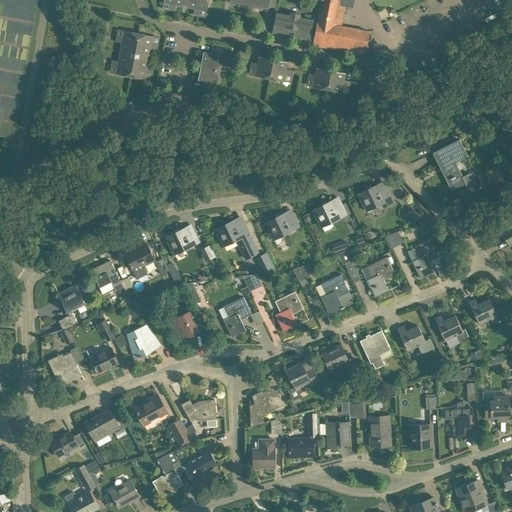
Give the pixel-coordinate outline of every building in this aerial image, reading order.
[(184,0),(186,0),(163,0),(163,2),(171,4),(170,10),(175,11),(176,5),(183,6),(184,0)] [(186,0),(188,1),(187,7),(194,8),(193,14),(198,15),(199,9),(207,11),(208,0),(186,0)] [(313,41),(313,45),(365,55),(369,31),(341,26),(345,5),(352,6),(353,0),(321,0),(317,21),(313,41)] [(272,33),(313,41),(317,21),(313,20),(313,22),(299,20),(300,16),(291,14),(290,18),(276,15),(277,13),(276,13),(272,33)] [(120,52),(134,55),(139,33),(124,30),(123,38),(117,37),(116,41),(122,42),(120,52)] [(153,36),(139,33),(134,55),(135,55),(143,56),(143,54),(149,55),(151,48),(157,49),(158,44),(152,43),(153,36)] [(223,55),(215,54),(216,48),(211,47),(210,53),(203,51),(200,66),(220,70),(223,55)] [(130,76),(134,55),(120,52),(118,61),(112,60),(111,64),(117,66),(116,73),(130,76)] [(143,58),(143,56),(135,55),(130,76),(145,79),(146,71),(152,72),(153,68),(147,66),(149,59),(143,58)] [(269,78),(273,59),(259,56),(257,63),(251,62),(250,67),(256,68),(255,76),(269,78)] [(286,69),(288,61),(273,59),(269,78),(284,81),(285,73),(292,75),(292,70),(286,69)] [(217,84),(220,70),(200,66),(198,80),(205,82),(204,88),(208,89),(210,83),(217,84)] [(327,89),(331,70),(317,67),(315,74),(309,73),(308,78),(314,79),(313,87),(327,89)] [(344,80),(345,72),(331,70),(327,89),(342,92),(343,84),(349,86),(350,81),(344,80)] [(472,107),(477,116),(486,111),(481,102),(472,107)] [(460,139),(433,152),(440,168),(441,167),(452,189),(460,185),(463,190),(476,184),(470,172),(462,176),(453,156),(465,151),(460,139)] [(359,193),(367,210),(385,201),(387,205),(393,202),(386,186),(380,189),(377,184),(359,193)] [(313,209),(321,226),(346,214),(340,202),(334,205),(332,200),(313,209)] [(420,217),(412,207),(407,211),(411,216),(407,220),(412,225),(420,217)] [(266,222),(274,239),(299,226),(293,214),(287,217),(285,213),(266,222)] [(224,245),(237,239),(246,258),(258,252),(243,221),(237,224),(234,219),(216,229),(224,245)] [(511,243),(511,225),(511,227),(502,231),(509,245),(511,243)] [(166,237),(174,253),(199,241),(193,230),(187,232),(185,227),(166,237)] [(362,233),(355,236),(358,244),(365,242),(362,233)] [(392,233),(385,235),(391,248),(397,245),(392,233)] [(429,261),(440,256),(432,238),(412,248),(417,259),(412,261),(416,269),(420,278),(434,272),(429,261)] [(125,253),(137,279),(148,274),(144,265),(155,259),(147,243),(125,253)] [(216,257),(210,245),(204,247),(210,259),(216,257)] [(339,252),(346,265),(352,262),(346,250),(339,252)] [(256,257),(263,272),(276,271),(267,252),(256,257)] [(367,279),(375,296),(389,290),(384,279),(395,274),(387,256),(367,266),(372,277),(367,279)] [(154,262),(157,269),(161,275),(168,271),(161,258),(154,262)] [(114,287),(116,291),(124,287),(111,260),(91,270),(102,293),(114,287)] [(304,264),(293,269),(299,281),(306,278),(305,277),(310,275),(304,264)] [(178,273),(172,276),(177,285),(183,282),(178,273)] [(242,275),(250,291),(262,285),(257,273),(242,275)] [(321,297),(325,305),(329,314),(343,307),(354,302),(349,291),(345,282),(341,274),(321,283),(326,294),(321,297)] [(93,302),(84,282),(71,288),(68,290),(66,285),(55,291),(58,297),(48,302),(55,316),(78,304),(80,308),(93,302)] [(185,283),(195,304),(201,301),(192,282),(185,283)] [(132,286),(124,289),(131,303),(139,300),(132,286)] [(275,301),(280,312),(275,314),(283,331),(297,324),(292,314),(303,308),(295,291),(275,301)] [(229,317),(223,319),(227,328),(232,337),(246,330),(241,319),(252,314),(243,296),(223,306),(229,317)] [(146,298),(129,305),(133,316),(150,310),(146,298)] [(469,302),(473,311),(479,323),(491,318),(494,323),(497,322),(506,317),(501,307),(495,310),(489,298),(478,304),(475,299),(469,302)] [(176,332),(180,341),(200,332),(189,310),(170,320),(176,332)] [(445,340),(456,334),(459,341),(468,337),(464,329),(463,330),(455,315),(444,321),(441,315),(435,318),(445,340)] [(94,325),(99,333),(101,331),(107,342),(114,338),(104,320),(94,325)] [(129,341),(134,358),(146,354),(160,344),(146,324),(128,333),(132,341),(129,341)] [(397,328),(408,350),(418,345),(422,354),(435,347),(430,338),(425,340),(418,325),(406,330),(404,325),(397,328)] [(63,329),(60,331),(66,344),(74,340),(68,327),(63,329)] [(381,330),(360,341),(371,363),(372,362),(375,368),(385,364),(380,354),(391,349),(381,330)] [(340,344),(322,353),(329,368),(331,370),(338,367),(337,364),(348,359),(340,344)] [(90,357),(98,373),(106,368),(105,367),(118,361),(111,347),(90,357)] [(62,353),(48,360),(55,374),(56,374),(58,379),(60,383),(61,385),(73,379),(74,380),(77,379),(76,375),(81,373),(76,363),(83,359),(78,348),(72,351),(73,351),(63,356),(62,353)] [(480,349),(469,355),(472,362),(483,357),(480,349)] [(503,356),(488,360),(490,366),(505,362),(503,356)] [(351,367),(355,377),(367,371),(362,361),(351,367)] [(301,362),(285,370),(291,380),(292,380),(298,391),(319,381),(313,368),(305,371),(301,362)] [(396,376),(402,383),(410,378),(403,370),(396,376)] [(369,375),(376,390),(385,386),(378,371),(369,375)] [(255,402),(249,404),(250,426),(265,422),(261,415),(284,403),(272,379),(259,385),(261,390),(251,395),(255,402)] [(466,384),(467,401),(475,401),(474,383),(466,384)] [(332,390),(324,393),(329,403),(337,401),(332,390)] [(426,409),(437,408),(437,392),(425,393),(426,409)] [(134,406),(144,425),(167,412),(157,394),(135,406),(134,406)] [(494,396),(494,400),(485,400),(485,408),(486,418),(498,418),(498,420),(506,420),(505,411),(509,411),(509,401),(509,396),(494,396)] [(190,399),(181,404),(191,421),(200,416),(206,415),(207,427),(217,426),(216,419),(215,399),(198,401),(193,404),(190,399)] [(358,417),(357,400),(348,401),(349,418),(358,417)] [(365,400),(357,400),(358,417),(366,417),(365,400)] [(458,437),(470,433),(470,423),(469,415),(463,415),(463,406),(462,406),(462,400),(451,405),(451,407),(449,407),(444,409),(444,412),(445,412),(445,419),(451,419),(452,438),(456,438),(456,435),(458,435),(458,437)] [(85,423),(96,441),(120,427),(110,409),(85,423)] [(308,437),(288,438),(289,448),(289,456),(289,457),(313,455),(312,440),(317,440),(316,413),(307,413),(308,437)] [(389,445),(388,429),(390,429),(390,415),(369,416),(370,436),(371,446),(389,445)] [(282,417),(271,420),(271,433),(282,433),(282,417)] [(189,434),(186,428),(181,419),(168,426),(179,446),(193,442),(189,434)] [(339,421),(339,423),(326,424),(327,448),(337,448),(337,445),(351,444),(350,420),(339,421)] [(193,424),(186,428),(189,434),(196,430),(193,424)] [(423,445),(431,444),(430,424),(409,425),(410,448),(423,447),(423,445)] [(114,434),(117,439),(126,434),(123,429),(114,434)] [(51,442),(59,456),(78,445),(70,431),(51,442)] [(253,448),(253,467),(275,467),(274,439),(269,439),(259,439),(260,448),(253,448)] [(202,455),(182,466),(190,480),(198,475),(200,480),(207,476),(204,472),(216,466),(209,453),(214,450),(210,443),(199,449),(202,455)] [(165,474),(153,481),(161,496),(183,484),(178,475),(184,472),(172,448),(154,454),(165,474)] [(74,469),(81,482),(91,478),(84,464),(74,469)] [(504,480),(506,487),(511,484),(511,466),(500,471),(504,480)] [(110,492),(104,496),(109,505),(115,502),(116,503),(117,503),(119,507),(139,496),(130,479),(110,491),(110,492)] [(456,488),(465,511),(480,506),(482,511),(483,511),(489,510),(487,504),(488,503),(478,479),(456,488)] [(74,491),(65,496),(72,511),(89,511),(99,507),(89,491),(77,497),(74,491)] [(410,506),(412,511),(439,511),(433,497),(410,506)] [(488,503),(487,504),(489,510),(489,511),(498,511),(495,501),(488,503)]
